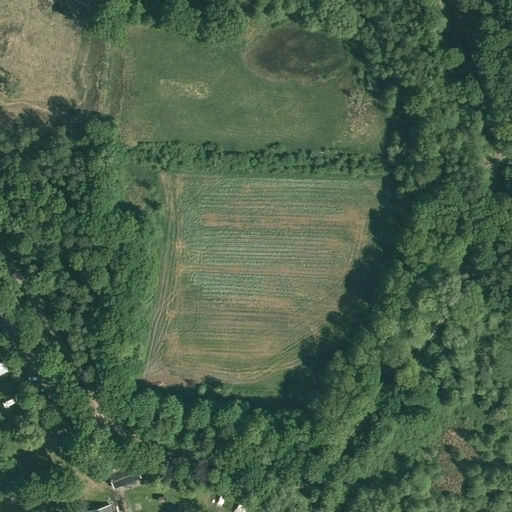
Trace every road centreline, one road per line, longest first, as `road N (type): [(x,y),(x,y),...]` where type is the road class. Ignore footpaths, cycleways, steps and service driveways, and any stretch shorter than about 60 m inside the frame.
road 1 (track): [(500,146),(453,301),(339,456),(298,485),(273,484),(111,424)]
road 2 (unclassified): [(111,424),(0,251)]
